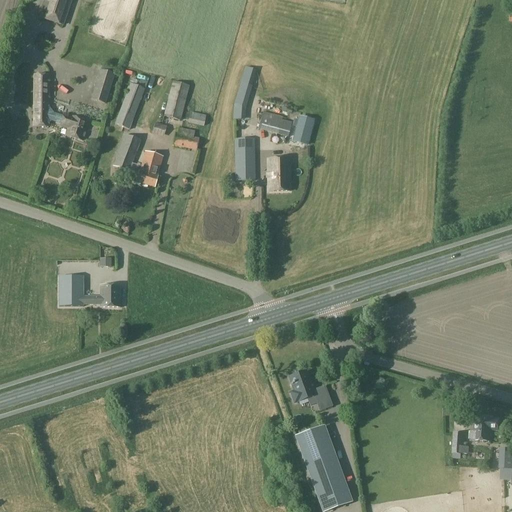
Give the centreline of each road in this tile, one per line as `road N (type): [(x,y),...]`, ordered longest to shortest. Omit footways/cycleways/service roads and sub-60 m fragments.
road 1 (unclassified): [(269,318),(257,293),(240,285),(0,202)]
road 2 (primary): [(269,318),(0,403)]
road 3 (unclassified): [(511,400),(356,353),(326,299)]
road 4 (primary): [(326,299),(511,241)]
